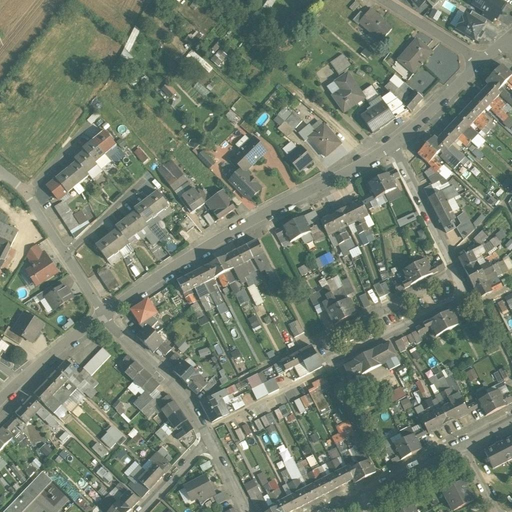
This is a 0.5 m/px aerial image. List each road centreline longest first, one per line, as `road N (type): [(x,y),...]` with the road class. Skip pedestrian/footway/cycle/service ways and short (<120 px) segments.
road 1 (residential): [(471,299),(330,366),(318,339),(458,272)]
road 2 (residential): [(105,314),(259,217),(394,146)]
road 3 (residential): [(210,442),(197,411),(105,314)]
road 4 (residential): [(394,146),(458,272)]
road 5 (residential): [(0,402),(105,314)]
road 6 (residential): [(485,69),(377,0)]
